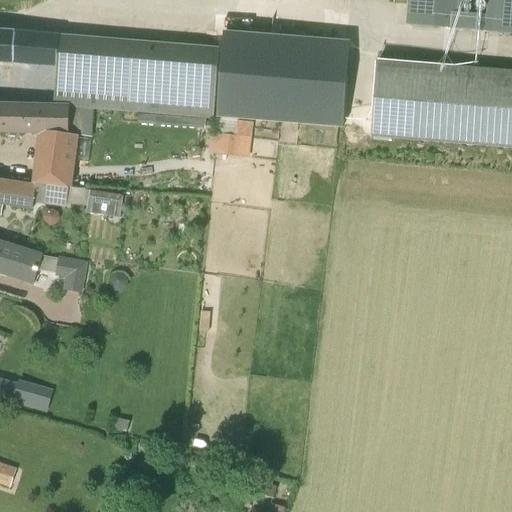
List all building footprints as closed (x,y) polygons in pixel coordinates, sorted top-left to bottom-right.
[(511,0),(491,0),(490,16),(470,14),(471,0),(421,0),(419,26),(419,27),(468,31),(469,30),(488,32),(488,33),(511,35),(511,0)] [(0,60),(57,65),(60,37),(15,33),(0,31),(0,60)] [(224,33),(223,51),(218,116),(343,126),(350,42),(224,33)] [(214,120),(220,50),(60,37),(57,65),(54,107),(70,108),(139,114),(206,120),(214,120)] [(511,146),(511,72),(377,62),(371,135),(511,146)] [(54,107),(0,106),(0,128),(41,132),(35,183),(68,187),(82,188),(84,169),(88,169),(91,139),(69,136),(70,108),(54,107)] [(139,114),(138,124),(205,129),(206,120),(139,114)] [(210,133),(208,154),(250,158),(252,138),(210,133)] [(68,187),(35,183),(34,185),(5,181),(3,203),(33,208),(34,204),(67,209),(67,205),(88,207),(85,222),(118,227),(124,197),(87,191),(86,190),(82,190),(82,188),(68,187)] [(38,271),(56,274),(58,258),(42,256),(43,254),(4,246),(4,244),(0,242),(0,271),(34,282),(38,271)] [(68,276),(65,290),(80,293),(85,263),(70,261),(58,258),(56,274),(68,276)] [(200,312),(198,331),(208,333),(210,313),(200,312)] [(57,389),(0,373),(0,396),(51,411),(57,389)] [(55,412),(68,416),(71,404),(58,400),(55,412)] [(0,483),(10,487),(19,459),(0,452),(0,483)] [(248,479),(245,491),(274,499),(277,487),(248,479)]
